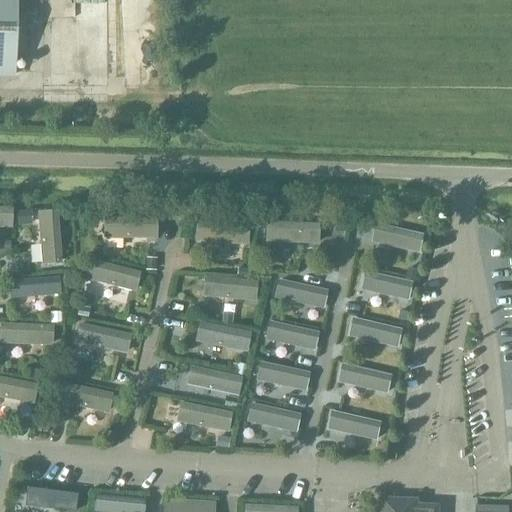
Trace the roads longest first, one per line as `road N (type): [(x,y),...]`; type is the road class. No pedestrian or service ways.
road 1 (unclassified): [(0,160),(511,177)]
road 2 (track): [(0,95),(29,95),(32,0)]
